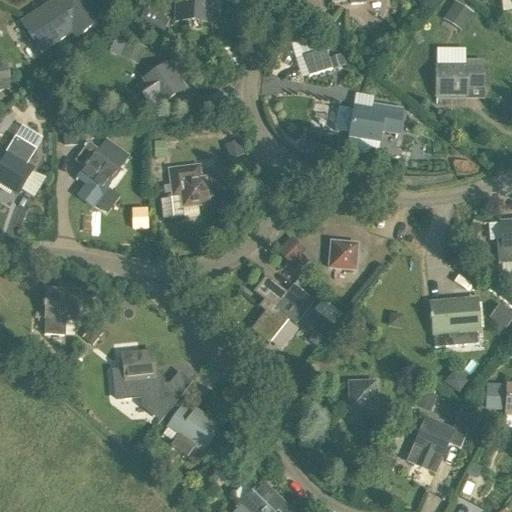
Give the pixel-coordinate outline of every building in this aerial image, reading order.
[(62,0),(57,0),(50,5),(51,7),(33,19),(45,38),(63,27),(65,30),(77,22),(62,0)] [(144,10),(138,27),(163,37),(169,20),(167,19),(173,3),(164,0),(152,0),(148,11),(144,10)] [(210,0),(177,0),(177,22),(209,24),(210,0)] [(455,26),(463,31),(472,16),(454,5),(445,21),(455,27),(455,26)] [(247,31),(251,11),(233,8),(230,27),(247,31)] [(343,36),(330,26),(323,36),(335,45),(343,36)] [(424,43),(418,31),(411,35),(417,47),(424,43)] [(145,48),(129,40),(121,57),(137,64),(145,48)] [(326,51),(304,59),(309,77),(332,70),(326,51)] [(330,60),(333,70),(345,66),(342,57),(330,60)] [(483,89),(483,70),(483,61),(466,61),(466,68),(436,68),(436,97),(466,98),(466,89),(483,89)] [(185,90),(167,65),(144,81),(160,106),(185,90)] [(0,67),(0,82),(9,81),(10,81),(8,66),(0,67)] [(35,96),(39,106),(49,102),(45,92),(35,96)] [(355,105),(349,137),(379,142),(381,132),(399,136),(404,110),(373,105),(372,108),(355,105)] [(64,136),(64,147),(70,147),(77,147),(77,137),(77,136),(64,136)] [(36,150),(15,138),(6,154),(7,155),(0,166),(0,183),(18,195),(33,170),(27,166),(36,150)] [(88,186),(79,198),(93,209),(120,172),(96,155),(100,149),(90,142),(75,162),(85,169),(78,179),(88,186)] [(154,143),(154,161),(166,162),(167,151),(176,151),(176,142),(169,142),(169,143),(154,143)] [(178,167),(166,169),(170,198),(182,197),(184,218),(199,216),(197,207),(209,206),(208,199),(214,198),(212,186),(206,187),(205,180),(201,180),(199,167),(178,170),(178,167)] [(148,209),(136,209),(136,226),(149,226),(148,209)] [(481,229),(474,223),(466,234),(473,240),(481,229)] [(511,223),(500,224),(502,252),(497,252),(498,266),(511,265),(511,223)] [(302,256),(306,252),(292,238),(278,252),(299,273),(309,263),(302,256)] [(357,246),(331,244),(329,270),(355,272),(357,246)] [(314,304),(293,287),(288,294),(266,277),(254,294),(264,302),(259,308),(265,313),(250,332),(269,346),(287,322),(295,328),(314,304)] [(77,293),(47,291),(45,320),(46,320),(45,336),(74,338),(77,293)] [(476,302),(430,306),(432,317),(433,335),(479,331),(476,302)] [(511,321),(511,313),(500,305),(489,321),(505,332),(511,321)] [(347,320),(337,332),(343,337),(353,325),(347,320)] [(334,327),(326,321),(319,331),(326,337),(334,327)] [(93,326),(83,339),(94,347),(104,334),(93,326)] [(124,375),(113,376),(116,405),(143,403),(144,413),(160,425),(178,402),(165,391),(161,374),(154,375),(152,353),(122,356),(124,375)] [(283,371),(268,377),(274,392),(289,386),(283,371)] [(375,383),(349,384),(350,411),(376,410),(375,383)] [(511,386),(507,386),(507,387),(487,385),(485,412),(506,413),(506,415),(505,428),(511,428),(511,386)] [(438,397),(423,391),(417,406),(431,413),(438,397)] [(195,412),(191,418),(181,411),(168,428),(203,453),(220,429),(195,412)] [(448,445),(460,451),(472,422),(460,412),(452,431),(426,420),(406,464),(434,476),(448,445)] [(396,463),(378,456),(372,470),(390,477),(396,463)] [(220,471),(211,463),(205,470),(204,469),(195,479),(205,488),(220,471)] [(223,471),(213,482),(220,489),(230,478),(223,471)] [(235,499),(242,505),(234,511),(290,511),(262,484),(254,492),(248,486),(243,486),(235,494),(235,499)] [(427,494),(420,511),(439,511),(444,500),(427,494)] [(487,511),(461,498),(452,511),(487,511)]
